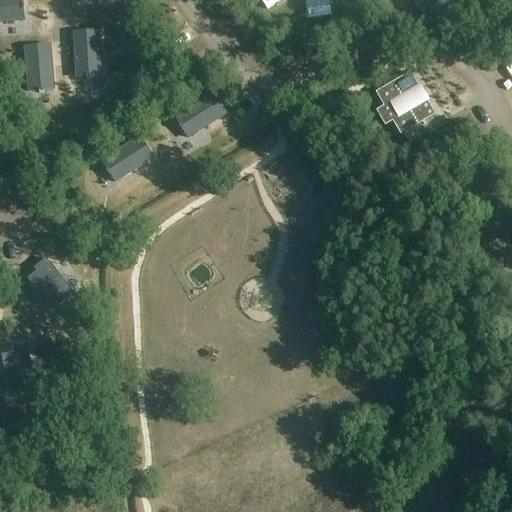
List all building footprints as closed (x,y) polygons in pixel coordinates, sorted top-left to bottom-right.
[(22,0),(0,0),(0,24),(25,22),(22,0)] [(272,16),(288,8),(283,0),(264,0),(272,16)] [(314,10),(320,24),(333,19),(328,5),(314,10)] [(102,78),(99,32),(73,34),(76,80),(102,78)] [(54,91),(50,45),(24,48),(28,93),(54,91)] [(120,54),(129,75),(144,69),(135,48),(120,54)] [(447,118),(483,98),(472,77),(463,82),(450,59),(422,74),(447,118)] [(416,76),(413,78),(378,100),(385,111),(380,114),(388,128),(394,125),(400,136),(415,127),(438,112),(416,76)] [(123,108),(136,99),(122,81),(109,91),(123,108)] [(188,141),(227,115),(212,93),(174,119),(188,141)] [(169,149),(185,138),(176,124),(160,135),(169,149)] [(115,185),(154,159),(140,137),(101,163),(115,185)] [(310,165),(297,175),(313,194),(326,182),(310,165)] [(50,308),(58,301),(61,304),(73,294),(45,260),(33,270),(36,273),(27,280),(50,308)] [(7,391),(18,390),(19,394),(34,392),(27,348),(12,351),(12,355),(1,356),(7,391)]
